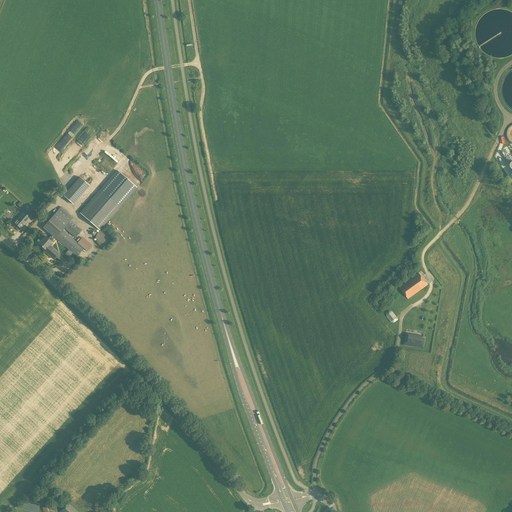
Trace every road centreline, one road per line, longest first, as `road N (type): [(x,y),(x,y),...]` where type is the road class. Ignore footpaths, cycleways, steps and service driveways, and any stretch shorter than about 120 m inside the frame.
road 1 (primary): [(286,499),(204,253),(158,0)]
road 2 (unclassified): [(256,504),(122,351),(0,237)]
road 3 (unclassified): [(438,236),(421,256),(429,292),(401,317),(393,356),(328,434),(314,495)]
road 4 (track): [(13,248),(119,127),(142,78),(198,63)]
road 5 (track): [(189,0),(216,200)]
road 6 (unclassified): [(438,236),(466,207),(509,117)]
